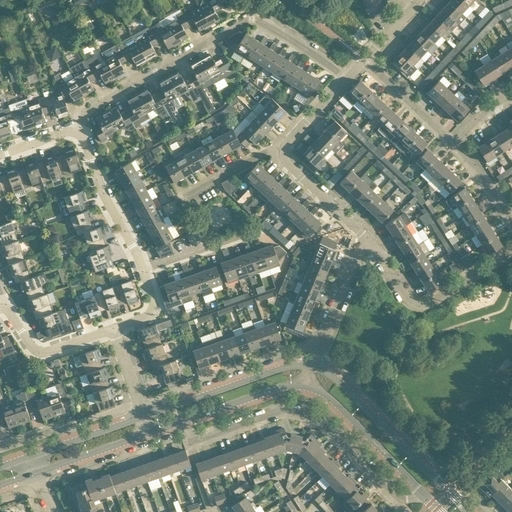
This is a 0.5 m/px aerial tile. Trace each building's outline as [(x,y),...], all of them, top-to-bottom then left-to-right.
[(201,7),(200,7),(210,26),(215,23),(214,22),(220,19),(215,10),(221,6),(231,10),(233,2),(227,0),(207,0),(207,2),(200,6),(201,7)] [(448,0),(450,1),(466,17),(473,10),(469,5),(462,0),(448,0)] [(511,1),(511,0),(509,0),(502,3),(504,8),(511,4),(511,1)] [(443,4),(440,7),(458,24),(459,25),(466,17),(450,1),(445,6),(443,4)] [(504,8),(502,3),(492,8),(495,13),(504,8)] [(35,5),(27,8),(27,9),(29,14),(37,11),(35,5)] [(182,12),(181,12),(188,24),(194,21),(199,31),(205,28),(205,29),(210,26),(200,7),(190,13),(189,10),(182,13),(182,12)] [(440,7),(433,14),(436,16),(451,31),(458,24),(440,7)] [(489,10),(482,18),(486,22),(493,14),(489,10)] [(509,10),(499,14),(502,19),(511,15),(509,10)] [(178,19),(168,25),(178,44),(184,41),(183,40),(188,37),(183,27),(188,24),(181,12),(176,15),(178,19)] [(495,16),(490,22),(494,25),(498,20),(500,20),(502,19),(499,14),(496,15),(496,16),(495,16)] [(429,19),(426,22),(441,35),(445,39),(452,31),(451,31),(436,16),(431,21),(429,19)] [(159,21),(150,29),(151,31),(157,42),(158,44),(164,41),(168,48),(173,45),(174,46),(178,44),(168,25),(164,18),(159,21)] [(482,18),(475,25),(479,29),(486,22),(482,18)] [(424,24),(419,29),(434,43),(441,35),(426,22),(424,24)] [(490,22),(483,29),(486,33),(494,25),(490,22)] [(475,25),(468,33),(472,37),(479,29),(475,25)] [(148,26),(133,35),(137,42),(137,43),(147,61),(152,58),(152,57),(157,54),(153,47),(158,44),(157,42),(151,31),(150,29),(148,26)] [(415,34),(412,36),(427,50),(431,54),(438,47),(434,43),(419,29),(415,34)] [(483,29),(475,37),(479,40),(486,33),(483,29)] [(234,52),(243,57),(255,39),(246,33),(245,34),(240,31),(228,38),(238,45),(234,52)] [(468,33),(461,40),(465,44),(472,37),(468,33)] [(133,35),(117,44),(126,60),(131,56),(136,66),(142,63),(142,64),(147,61),(137,43),(137,42),(133,35)] [(252,63),(254,60),(264,45),(268,38),(265,36),(261,43),(255,39),(243,57),(252,63)] [(413,41),(408,46),(420,58),(424,62),(431,54),(427,50),(412,36),(410,39),(413,41)] [(475,37),(468,44),(472,48),(479,40),(475,37)] [(461,40),(454,48),(458,51),(465,44),(461,40)] [(264,45),(254,60),(263,66),(273,51),(277,44),(274,42),(270,48),(264,45)] [(117,44),(101,53),(105,60),(116,79),(121,76),(120,75),(126,72),(120,63),(126,60),(117,44)] [(472,48),(468,44),(461,52),(465,55),(472,48)] [(51,61),(60,54),(54,46),(45,53),(51,61)] [(401,49),(398,51),(413,65),(420,58),(408,46),(403,51),(401,49)] [(273,51),(263,66),(272,72),(282,56),(286,50),(283,48),(279,54),(273,51)] [(454,48),(447,55),(451,59),(458,51),(454,48)] [(511,53),(509,49),(500,54),(511,71),(511,70),(511,53)] [(398,51),(391,59),(394,61),(406,73),(409,76),(410,76),(414,80),(421,72),(417,69),(417,68),(413,65),(398,51)] [(205,56),(200,59),(213,83),(214,84),(232,74),(234,77),(237,76),(235,72),(227,58),(216,64),(215,61),(211,54),(205,57),(205,56)] [(282,56),(272,72),(282,78),(291,62),(295,56),(292,54),(288,60),(283,57),(282,56)] [(500,54),(492,60),(501,74),(507,70),(508,73),(511,71),(500,54)] [(95,55),(85,61),(94,77),(100,74),(105,83),(110,80),(111,81),(116,79),(105,60),(100,63),(95,55)] [(447,55),(440,63),(444,66),(451,59),(447,55)] [(195,75),(190,78),(199,94),(201,98),(209,113),(215,110),(205,91),(203,88),(213,83),(200,59),(195,62),(195,63),(190,66),(195,75)] [(84,60),(69,68),(70,70),(74,77),(84,96),(89,93),(88,93),(94,89),(89,80),(94,77),(85,61),(84,60)] [(291,62),(282,78),(291,83),(300,68),(304,62),(301,60),(297,66),(292,62),(291,62)] [(492,60),(483,65),(494,82),(497,80),(495,78),(501,74),(492,60)] [(452,62),(448,66),(450,68),(458,75),(462,72),(454,64),(452,62)] [(440,63),(433,70),(437,74),(444,66),(440,63)] [(300,68),(291,83),(300,89),(310,74),(314,68),(310,65),(306,72),(301,68),(300,68)] [(494,82),(483,65),(474,71),(483,85),(489,81),(491,84),(494,82)] [(60,73),(54,76),(56,83),(62,94),(63,95),(68,91),(74,101),(79,98),(79,99),(84,96),(74,77),(70,70),(61,75),(61,74),(60,73)] [(433,70),(426,77),(430,81),(437,74),(433,70)] [(173,74),(168,76),(179,95),(184,92),(194,102),(201,98),(199,94),(190,78),(184,81),(179,72),(174,75),(173,74)] [(458,75),(465,82),(469,79),(462,72),(458,75)] [(300,89),(298,92),(299,93),(306,97),(302,103),(307,106),(314,98),(317,95),(323,85),(318,82),(319,80),(310,74),(300,89)] [(164,92),(158,96),(164,106),(169,115),(173,121),(179,118),(175,112),(173,98),(179,95),(168,76),(164,79),(164,80),(159,83),(164,92)] [(443,76),(425,95),(433,102),(447,87),(450,83),(443,76)] [(430,81),(426,77),(419,85),(423,89),(430,81)] [(465,82),(473,89),(477,86),(469,79),(465,82)] [(343,96),(339,100),(349,109),(353,105),(357,100),(369,88),(360,80),(350,92),(348,90),(343,96)] [(249,82),(244,88),(247,90),(248,91),(253,86),(250,82),(249,82)] [(262,88),(262,89),(267,92),(270,88),(271,86),(266,83),(262,88)] [(477,86),(473,89),(481,97),(484,93),(477,86)] [(438,102),(442,107),(454,94),(447,87),(433,102),(435,104),(438,102)] [(244,88),(239,94),(242,96),(243,97),(248,91),(247,90),(244,88)] [(357,100),(366,108),(377,96),(369,88),(357,100)] [(147,113),(153,110),(163,118),(169,115),(164,106),(158,96),(153,99),(148,89),(142,92),(142,91),(137,94),(147,113)] [(51,95),(44,98),(48,109),(55,107),(58,118),(64,116),(64,117),(70,115),(63,95),(62,94),(52,98),(51,95)] [(133,110),(127,113),(133,124),(135,128),(141,125),(141,124),(151,119),(147,113),(137,94),(132,97),(133,98),(127,101),(133,110)] [(266,94),(259,102),(265,107),(266,108),(278,120),(286,111),(278,105),(272,99),(266,94)] [(445,114),(448,116),(462,101),(454,94),(442,107),(447,112),(445,114)] [(366,108),(374,116),(385,104),(377,96),(366,108)] [(462,101),(448,116),(450,119),(453,116),(458,121),(469,109),(466,106),(471,100),(467,96),(462,101)] [(39,103),(28,106),(35,127),(41,125),(40,124),(46,122),(43,111),(48,109),(44,98),(38,100),(39,103)] [(234,98),(229,104),(233,107),(238,102),(234,99),(234,98)] [(26,99),(9,105),(10,107),(16,124),(22,122),(24,130),(30,128),(30,129),(35,127),(28,106),(26,99)] [(224,109),(222,111),(225,116),(228,113),(228,112),(233,107),(229,104),(224,109)] [(374,116),(382,124),(394,112),(385,104),(374,116)] [(3,108),(0,108),(0,134),(1,139),(7,137),(6,136),(12,134),(10,126),(16,124),(10,107),(3,110),(3,108)] [(110,109),(105,111),(116,130),(122,127),(122,128),(131,131),(135,128),(133,124),(127,113),(121,116),(116,107),(111,110),(110,109)] [(265,107),(257,115),(271,128),(278,120),(265,107)] [(335,107),(331,112),(339,120),(344,115),(335,107)] [(252,110),(245,118),(250,123),(252,124),(263,135),(271,128),(257,115),(252,110)] [(116,130),(105,111),(101,114),(101,115),(96,118),(100,125),(94,128),(102,142),(108,138),(106,136),(116,130)] [(222,111),(212,116),(214,120),(219,118),(221,116),(222,118),(225,116),(222,111)] [(195,112),(189,115),(194,123),(200,119),(195,112)] [(382,124),(378,129),(386,137),(391,132),(402,120),(394,112),(382,124)] [(342,117),(339,120),(347,128),(350,125),(347,122),(342,117)] [(233,130),(240,143),(241,142),(241,143),(246,147),(253,141),(256,144),(263,135),(252,124),(250,123),(245,118),(233,130)] [(335,120),(327,129),(339,140),(347,132),(335,120)] [(395,145),(411,128),(402,120),(391,132),(395,135),(390,140),(395,145)] [(193,127),(195,130),(205,125),(203,121),(193,127)] [(230,125),(220,131),(222,134),(223,136),(231,150),(241,145),(240,143),(233,130),(232,129),(230,125)] [(350,125),(347,128),(356,136),(358,133),(350,125)] [(511,125),(507,129),(505,126),(502,128),(511,143),(511,125)] [(395,145),(403,153),(408,148),(419,136),(411,128),(395,145)] [(501,133),(495,136),(504,150),(511,145),(511,143),(502,128),(499,130),(501,133)] [(327,129),(319,137),(331,149),(335,153),(343,144),(339,140),(327,129)] [(183,132),(174,137),(177,141),(185,136),(183,132)] [(358,133),(356,136),(364,144),(367,141),(358,133)] [(222,134),(213,140),(222,156),(231,150),(222,134)] [(419,136),(408,148),(416,156),(428,144),(419,136)] [(488,137),(485,139),(496,156),(504,150),(495,136),(490,140),(488,137)] [(319,137),(311,146),(323,157),(331,149),(319,137)] [(496,156),(485,139),(482,141),(484,144),(478,147),(487,161),(496,156)] [(144,143),(147,149),(152,146),(150,140),(144,143)] [(213,140),(203,145),(212,161),(222,156),(213,140)] [(364,144),(372,151),(376,147),(368,140),(367,141),(364,144)] [(203,145),(194,150),(203,166),(212,161),(203,145)] [(306,157),(302,162),(314,173),(318,168),(319,169),(327,161),(323,157),(311,146),(303,154),(306,157)] [(358,153),(355,156),(358,159),(366,150),(362,146),(357,152),(358,153)] [(54,154),(54,155),(61,176),(62,175),(61,175),(70,172),(82,168),(74,147),(64,151),(65,154),(55,157),(54,154)] [(372,151),(381,159),(383,156),(380,153),(381,152),(376,147),(372,151)] [(134,148),(128,151),(132,157),(137,154),(134,148)] [(416,161),(425,169),(436,157),(427,149),(416,161)] [(174,157),(173,158),(184,177),(193,171),(185,155),(182,150),(173,155),(174,157)] [(194,150),(185,155),(193,171),(203,166),(194,150)] [(149,151),(145,153),(145,154),(150,163),(154,161),(149,152),(149,151)] [(35,161),(43,182),(43,181),(51,178),(52,179),(61,176),(54,155),(44,158),(45,161),(36,164),(35,161)] [(358,159),(355,156),(348,164),(351,166),(358,159)] [(381,159),(389,167),(392,164),(383,156),(381,159)] [(425,169),(433,177),(444,165),(436,157),(425,169)] [(184,177),(173,158),(164,163),(174,182),(184,177)] [(17,167),(16,168),(24,189),(24,188),(32,185),(33,186),(43,182),(35,161),(25,164),(26,167),(18,170),(17,167)] [(115,170),(120,180),(136,171),(131,161),(115,170)] [(243,179),(251,186),(266,171),(258,163),(256,165),(245,176),(243,179)] [(351,166),(348,164),(339,172),(342,175),(351,166)] [(255,165),(241,172),(245,176),(256,165),(255,165)] [(436,191),(441,185),(452,173),(444,165),(433,177),(427,183),(436,191)] [(394,166),(392,169),(399,176),(402,173),(394,166)] [(385,167),(383,170),(389,176),(392,173),(385,167)] [(0,182),(5,195),(14,192),(24,189),(16,168),(6,171),(7,174),(0,176),(0,182)] [(251,186),(259,194),(274,178),(279,173),(276,170),(270,175),(266,171),(251,186)] [(337,170),(325,183),(330,188),(342,175),(339,172),(337,170)] [(340,182),(348,190),(360,178),(351,170),(340,182)] [(120,180),(126,190),(141,181),(136,171),(120,180)] [(508,175),(505,171),(496,177),(499,181),(508,175)] [(402,173),(399,176),(408,185),(411,182),(402,173)] [(452,173),(441,185),(450,193),(461,181),(452,173)] [(259,194),(267,201),(281,185),(287,180),(283,177),(278,182),(274,178),(259,194)] [(348,190),(357,198),(368,186),(360,178),(348,190)] [(126,190),(131,199),(147,190),(141,181),(126,190)] [(366,188),(357,198),(365,206),(376,194),(372,190),(377,186),(372,181),(368,186),(366,188)] [(402,183),(399,186),(408,195),(411,192),(402,183)] [(267,201),(274,209),(289,193),(294,187),(291,184),(286,190),(281,185),(267,201)] [(451,210),(457,206),(471,197),(465,187),(451,196),(452,197),(446,201),(451,210)] [(170,189),(166,192),(170,199),(174,197),(170,189)] [(64,197),(57,199),(64,218),(70,216),(87,210),(84,201),(86,200),(83,190),(73,193),(64,197)] [(131,199),(136,208),(152,200),(147,190),(131,199)] [(274,209),(282,216),(297,200),(302,195),(299,192),(294,197),(289,193),(274,209)] [(415,196),(418,200),(417,200),(422,205),(426,201),(417,193),(415,196)] [(365,206),(373,214),(385,202),(376,194),(365,206)] [(418,200),(415,196),(409,202),(412,205),(417,200),(418,200)] [(457,206),(451,210),(458,219),(464,215),(477,207),(471,197),(457,206)] [(282,216),(290,223),(305,208),(310,202),(307,199),(302,205),(297,200),(282,216)] [(136,208),(141,218),(157,209),(152,200),(136,208)] [(385,202),(373,214),(382,222),(393,210),(385,202)] [(141,218),(147,227),(162,218),(168,215),(163,206),(157,209),(141,218)] [(290,223),(298,231),(313,215),(318,210),(315,207),(310,212),(305,208),(290,223)] [(464,215),(470,225),(484,216),(477,207),(464,215)] [(87,210),(70,216),(74,226),(74,225),(78,235),(84,232),(93,229),(90,220),(93,219),(90,209),(87,210)] [(394,219),(386,224),(392,234),(411,222),(405,212),(400,215),(399,216),(394,219)] [(424,214),(430,224),(433,221),(427,212),(424,214)] [(313,215),(298,231),(306,239),(314,230),(318,233),(323,228),(320,225),(321,223),(313,215)] [(470,225),(476,235),(490,226),(484,216),(470,225)] [(147,227),(152,237),(168,228),(162,218),(147,227)] [(0,246),(18,240),(15,231),(12,221),(0,224),(0,240),(2,246),(0,246)] [(392,234),(398,244),(418,231),(412,221),(411,222),(392,234)] [(168,228),(152,237),(157,246),(155,248),(161,258),(174,253),(169,240),(179,235),(174,225),(168,228)] [(189,227),(186,229),(189,235),(193,234),(197,231),(193,225),(189,227)] [(88,252),(109,245),(109,244),(106,245),(103,236),(106,236),(103,226),(93,229),(84,232),(87,242),(88,242),(91,251),(88,252)] [(476,235),(470,238),(477,248),(482,244),(496,235),(490,226),(476,235)] [(398,244),(404,253),(424,241),(418,231),(398,244)] [(496,235),(482,244),(488,254),(502,246),(496,235)] [(321,240),(315,254),(332,261),(336,250),(334,249),(337,242),(326,237),(321,240)] [(5,265),(5,266),(25,259),(24,259),(21,250),(22,250),(18,240),(0,246),(0,249),(2,257),(5,256),(8,264),(5,265)] [(262,248),(259,241),(255,242),(258,249),(252,252),(259,272),(269,269),(262,248)] [(424,241),(404,253),(408,258),(411,263),(424,254),(430,251),(424,241)] [(446,241),(442,243),(448,252),(451,250),(446,241)] [(273,244),(262,248),(269,269),(280,265),(279,261),(287,252),(279,245),(274,246),(273,244)] [(88,252),(79,255),(83,265),(92,262),(95,271),(104,268),(112,265),(108,256),(110,255),(113,254),(109,245),(88,252)] [(241,255),(249,276),(259,272),(252,252),(249,245),(245,246),(248,253),(241,255)] [(292,253),(296,257),(301,250),(298,247),(292,253)] [(241,255),(239,248),(235,250),(237,257),(231,259),(238,279),(249,276),(241,255)] [(447,254),(452,263),(458,259),(452,250),(447,254)] [(315,254),(311,263),(328,271),(332,261),(315,254)] [(411,263),(417,273),(431,264),(424,254),(411,263)] [(461,258),(467,268),(473,265),(466,255),(461,258)] [(12,275),(15,283),(39,275),(31,278),(28,269),(25,259),(5,266),(9,276),(12,275)] [(238,279),(231,259),(221,262),(228,283),(238,279)] [(453,263),(448,266),(452,271),(456,268),(459,273),(464,270),(458,260),(453,263)] [(203,263),(199,264),(201,271),(195,273),(201,291),(203,296),(213,292),(211,287),(205,270),(203,263)] [(311,263),(307,273),(323,280),(328,271),(311,263)] [(417,273),(423,282),(437,273),(431,264),(417,273)] [(201,291),(195,273),(193,266),(189,268),(191,275),(185,277),(191,294),(201,291)] [(216,266),(205,270),(211,287),(222,283),(216,266)] [(193,300),(191,294),(185,277),(182,270),(178,271),(181,278),(175,281),(183,303),(193,300)] [(307,273),(302,283),(319,290),(323,280),(307,273)] [(437,273),(423,282),(429,292),(443,284),(437,273)] [(175,281),(172,274),(168,275),(171,282),(164,284),(164,285),(159,287),(166,309),(183,303),(175,281)] [(26,301),(47,293),(44,294),(41,285),(42,285),(39,275),(15,283),(15,284),(19,282),(23,292),(26,291),(29,300),(26,301)] [(112,286),(119,307),(120,307),(119,305),(127,301),(128,304),(139,301),(131,280),(121,283),(121,284),(112,287),(112,286)] [(302,283),(298,293),(315,300),(319,290),(302,283)] [(102,290),(93,293),(94,295),(101,314),(100,311),(109,308),(110,311),(119,307),(112,286),(102,290)] [(32,310),(35,319),(38,318),(53,313),(50,303),(47,293),(26,301),(29,311),(32,310)] [(298,293),(294,303),(311,310),(312,306),(317,308),(319,302),(315,300),(298,293)] [(101,314),(94,295),(84,298),(84,299),(75,302),(80,318),(90,315),(91,318),(101,314)] [(294,303),(290,313),(307,320),(308,316),(312,318),(315,312),(311,310),(294,303)] [(53,313),(38,318),(41,328),(44,327),(46,326),(47,329),(45,329),(47,336),(48,336),(52,335),(53,337),(56,335),(63,333),(64,335),(70,333),(71,332),(72,332),(72,331),(72,330),(72,329),(71,325),(65,308),(53,313)] [(307,320),(290,313),(285,324),(289,325),(287,331),(298,335),(300,330),(302,331),(307,320)] [(84,327),(80,318),(72,321),(76,330),(84,327)] [(143,350),(162,343),(161,343),(158,335),(159,334),(158,331),(168,327),(167,326),(172,324),(170,319),(136,331),(140,341),(143,340),(146,349),(143,350)] [(275,321),(265,325),(271,343),(281,339),(275,321)] [(253,325),(243,329),(244,332),(250,350),(260,346),(253,325)] [(255,328),(254,329),(260,346),(271,343),(265,325),(255,328)] [(47,336),(45,329),(37,332),(39,339),(43,337),(47,336)] [(0,332),(0,348),(3,357),(15,352),(11,342),(10,342),(8,335),(2,337),(0,332)] [(235,336),(234,336),(240,353),(250,350),(244,332),(235,336)] [(233,333),(223,336),(230,357),(240,353),(233,333)] [(223,336),(212,340),(220,360),(230,357),(223,336)] [(212,340),(202,343),(209,364),(220,360),(212,340)] [(149,359),(152,368),(176,360),(176,359),(168,362),(165,353),(166,353),(162,343),(143,350),(146,360),(149,359)] [(209,364),(202,343),(192,347),(199,368),(209,364)] [(99,348),(73,357),(76,367),(83,364),(83,365),(86,373),(86,374),(102,368),(99,359),(102,358),(99,348)] [(168,362),(157,366),(157,367),(160,376),(163,375),(166,385),(167,384),(169,388),(178,385),(177,381),(182,379),(179,370),(176,360),(168,362)] [(29,368),(27,362),(19,365),(22,371),(29,368)] [(19,363),(6,367),(6,368),(9,375),(20,372),(20,371),(21,371),(19,363)] [(56,376),(51,366),(43,369),(48,379),(56,376)] [(90,384),(93,392),(109,387),(106,378),(109,377),(105,367),(102,368),(86,374),(89,384),(90,384)] [(58,393),(47,396),(54,416),(65,412),(60,399),(66,397),(61,382),(55,384),(58,393)] [(93,392),(85,395),(89,405),(96,402),(97,402),(100,412),(116,406),(112,397),(115,396),(112,386),(109,387),(93,392)] [(33,388),(26,390),(33,408),(39,406),(43,420),(54,416),(47,396),(37,400),(35,394),(33,388)] [(18,402),(13,404),(20,424),(31,420),(27,410),(33,408),(26,390),(20,392),(21,393),(16,395),(18,402)] [(0,401),(0,415),(4,414),(5,418),(9,427),(20,424),(13,404),(2,408),(1,406),(0,401)] [(286,449),(292,451),(295,438),(287,436),(284,428),(272,432),(273,434),(279,452),(286,449)] [(269,455),(279,452),(273,434),(264,438),(264,439),(261,441),(266,456),(267,459),(270,458),(269,455)] [(299,453),(307,460),(320,447),(318,445),(320,443),(311,434),(304,440),(295,438),(292,451),(299,453)] [(259,459),(266,456),(261,441),(255,443),(254,440),(249,442),(256,463),(260,462),(259,459)] [(253,464),(256,463),(249,442),(244,444),(245,446),(239,448),(244,464),(252,461),(253,464)] [(312,470),(314,468),(326,456),(323,453),(325,452),(320,447),(307,460),(312,465),(310,467),(312,470)] [(237,466),(244,464),(239,448),(233,450),(232,448),(227,450),(235,470),(238,469),(237,466)] [(185,449),(174,453),(181,472),(184,471),(183,468),(191,465),(185,449)] [(231,471),(235,470),(227,450),(222,451),(223,454),(217,456),(223,471),(231,469),(231,471)] [(174,453),(164,457),(170,475),(173,474),(172,472),(180,469),(180,472),(181,472),(174,453)] [(216,474),(223,471),(217,456),(212,458),(211,455),(206,457),(213,478),(217,477),(216,474)] [(317,475),(320,478),(336,462),(332,458),(330,460),(326,456),(314,468),(320,473),(317,475)] [(164,457),(153,461),(159,479),(162,478),(161,475),(169,473),(170,476),(170,475),(164,457)] [(210,479),(213,478),(206,457),(201,459),(202,461),(196,464),(201,479),(209,476),(210,479)] [(153,461),(142,464),(149,483),(152,482),(151,479),(158,477),(159,479),(153,461)] [(493,475),(481,487),(490,496),(491,497),(493,494),(500,487),(498,484),(503,479),(505,476),(499,470),(503,466),(499,461),(489,471),(493,475)] [(325,479),(330,484),(342,472),(338,468),(340,466),(336,462),(320,478),(323,481),(325,479)] [(142,464),(132,468),(138,487),(141,485),(140,483),(147,480),(148,483),(149,483),(142,464)] [(132,468),(121,472),(126,488),(127,491),(131,489),(130,487),(137,484),(137,487),(138,487),(132,468)] [(121,472),(110,476),(115,492),(116,495),(120,493),(119,491),(126,488),(121,472)] [(334,492),(336,494),(352,479),(348,475),(346,476),(342,472),(330,484),(336,490),(334,492)] [(102,477),(97,479),(103,496),(115,492),(110,476),(109,473),(101,476),(102,477)] [(85,480),(86,483),(92,500),(93,500),(103,496),(97,479),(92,480),(92,478),(85,480)] [(341,495),(346,500),(358,488),(354,484),(356,482),(352,479),(336,494),(339,497),(341,495)] [(502,503),(509,496),(507,493),(511,488),(503,479),(498,484),(500,487),(493,494),(502,503)] [(274,484),(277,489),(282,486),(278,481),(274,484)] [(247,482),(240,486),(243,490),(250,486),(247,482)] [(287,482),(286,487),(289,492),(294,489),(289,482),(287,482)] [(83,509),(83,511),(97,511),(93,500),(92,500),(86,483),(80,485),(82,490),(76,492),(80,502),(79,502),(81,510),(83,509)] [(243,490),(240,486),(234,490),(236,494),(243,490)] [(282,486),(277,489),(282,497),(287,494),(282,486)] [(343,504),(350,511),(355,507),(365,498),(369,494),(360,486),(358,488),(346,500),(343,504)] [(509,496),(502,503),(510,511),(511,511),(511,488),(507,493),(509,496)] [(224,493),(219,495),(222,503),(227,501),(224,493)] [(293,498),(298,505),(302,502),(298,495),(293,498)] [(233,511),(243,511),(248,509),(255,504),(253,501),(250,503),(246,496),(232,505),(235,510),(233,511)] [(365,498),(355,507),(356,508),(358,511),(377,511),(376,510),(377,509),(371,503),(370,504),(365,498)] [(287,505),(284,507),(286,511),(290,509),(294,506),(291,500),(286,503),(287,505)] [(319,504),(324,510),(328,506),(323,500),(319,504)] [(302,502),(298,505),(302,511),(307,509),(302,502)]
